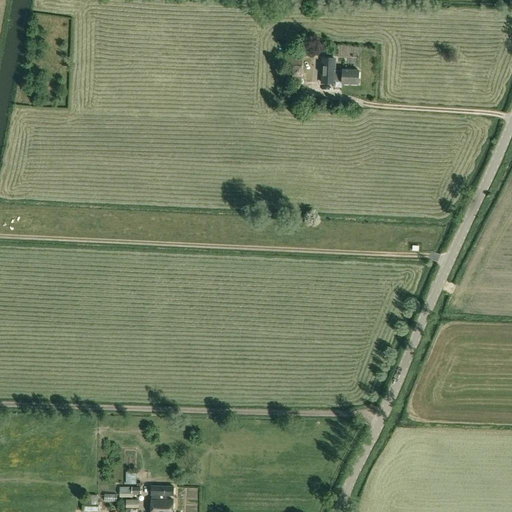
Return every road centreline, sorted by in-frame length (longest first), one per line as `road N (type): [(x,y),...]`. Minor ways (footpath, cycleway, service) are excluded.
road 1 (track): [(448,257),(0,235)]
road 2 (tertiary): [(334,511),(511,120)]
road 3 (track): [(0,404),(381,413)]
